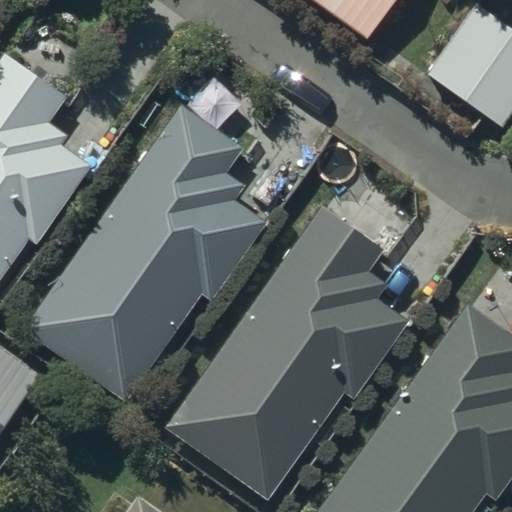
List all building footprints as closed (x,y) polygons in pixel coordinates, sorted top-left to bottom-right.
[(318,0),(361,30),(382,0),(318,0)] [(511,27),(476,0),(467,0),(420,63),(494,116),(511,93),(511,27)] [(2,42),(0,44),(0,268),(27,231),(33,235),(89,158),(58,136),(66,126),(48,113),(66,88),(2,42)] [(177,94),(19,319),(121,391),(196,284),(208,293),(262,216),(226,190),(239,173),(221,160),(238,136),(177,94)] [(320,192),(159,417),(263,493),(340,385),(349,391),(405,313),(372,290),(384,274),(365,260),(382,236),(320,192)] [(511,328),(464,294),(304,511),(462,511),(482,485),(490,490),(511,459),(511,363),(506,359),(511,351),(511,328)] [(0,333),(0,419),(41,364),(0,333)] [(169,511),(132,486),(113,511),(169,511)]
